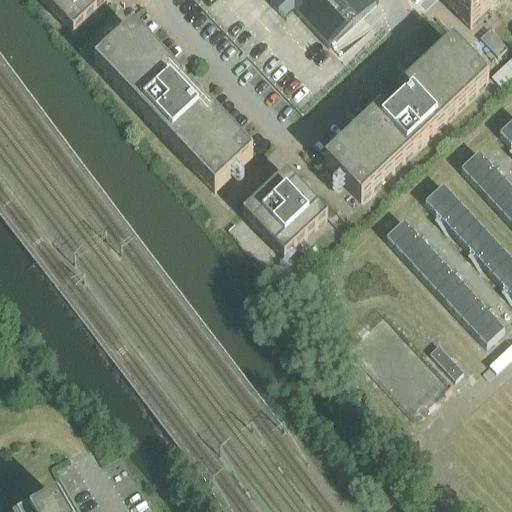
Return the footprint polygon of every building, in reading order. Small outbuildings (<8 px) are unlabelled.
[(114,0),(36,0),(73,39),(114,0)] [(190,0),(302,119),(384,43),(363,21),(376,8),(368,0),(190,0)] [(439,0),(470,32),(504,0),(439,0)] [(133,33),(95,69),(215,196),(253,160),(201,105),(185,88),(133,33)] [(507,53),(490,34),(480,43),(498,62),(507,53)] [(452,48),(325,167),(361,206),(488,86),(452,48)] [(511,128),(499,141),(511,154),(511,128)] [(460,177),(494,212),(511,196),(478,160),(460,177)] [(243,220),(254,231),(284,263),(327,222),(287,179),(243,220)] [(424,210),(458,246),(476,229),(442,193),(424,210)] [(494,212),(511,231),(511,195),(511,196),(494,212)] [(437,264),(404,228),(386,245),(419,281),(437,264)] [(458,246),(491,282),(510,265),(476,229),(458,246)] [(419,281),(453,317),(471,300),(437,264),(419,281)] [(491,282),(511,303),(511,267),(510,265),(491,282)] [(265,267),(259,272),(264,277),(270,272),(265,267)] [(453,317),(486,353),(504,336),(471,300),(453,317)] [(429,359),(455,387),(464,378),(438,351),(429,359)]
